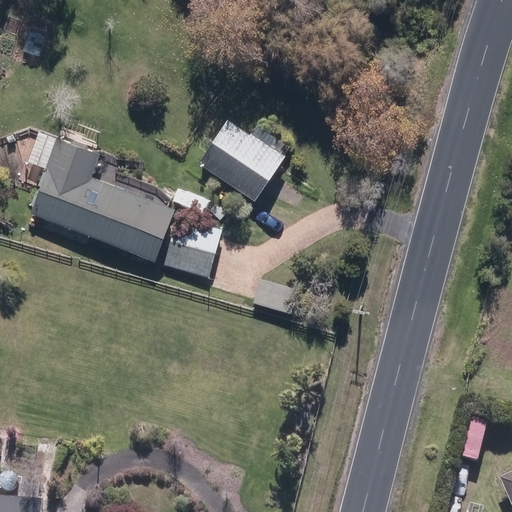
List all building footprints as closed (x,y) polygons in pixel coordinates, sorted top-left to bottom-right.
[(29,16),(19,49),(39,54),(49,21),(29,16)] [(230,116),(199,161),(256,200),(287,154),(230,116)] [(47,172),(32,211),(157,260),(178,206),(163,200),(166,191),(149,184),(145,195),(93,174),(102,151),(57,134),(43,171),(47,172)] [(180,211),(163,262),(208,278),(225,227),(180,211)] [(261,277),(254,302),(292,312),(298,287),(261,277)] [(511,511),(511,474),(500,480),(511,506),(511,511)] [(0,511),(43,511),(44,500),(0,497),(0,511)]
